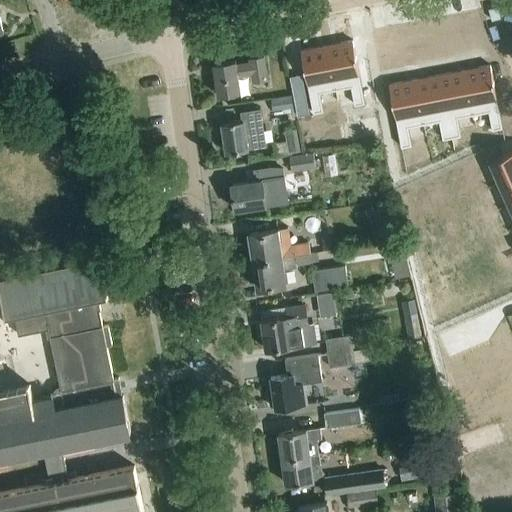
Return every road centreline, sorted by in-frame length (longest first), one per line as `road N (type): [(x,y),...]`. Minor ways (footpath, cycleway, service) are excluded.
road 1 (unclassified): [(237,511),(173,32)]
road 2 (residential): [(173,32),(343,0)]
